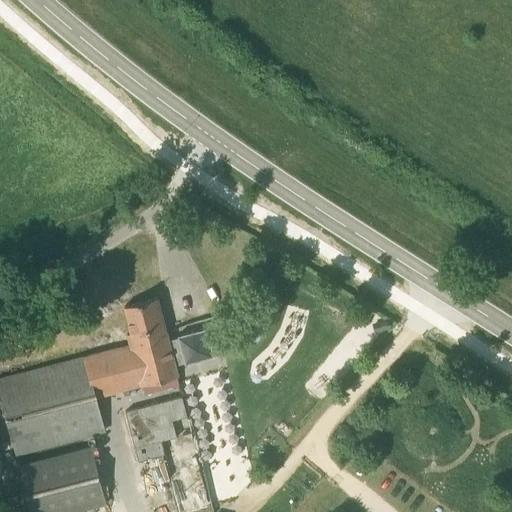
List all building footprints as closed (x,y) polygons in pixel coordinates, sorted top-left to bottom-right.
[(239,332),(261,343),(283,302),(261,291),(239,332)] [(97,396),(106,394),(178,375),(175,364),(185,362),(185,364),(214,356),(206,328),(178,335),(178,337),(169,340),(157,297),(124,306),(131,332),(127,333),(130,344),(87,355),(97,396)] [(0,377),(0,387),(17,454),(106,430),(97,396),(87,355),(0,377)] [(261,412),(275,407),(269,390),(255,396),(261,412)] [(196,436),(194,437),(193,431),(194,431),(194,429),(192,429),(189,418),(191,417),(190,416),(189,416),(183,395),(124,410),(138,461),(163,455),(178,511),(192,511),(212,507),(212,504),(210,504),(210,505),(185,511),(179,511),(175,495),(206,487),(206,488),(207,487),(203,472),(205,472),(205,470),(203,470),(200,459),(202,458),(201,457),(199,457),(198,452),(200,451),(199,450),(198,450),(194,438),(196,438),(196,436)] [(93,446),(39,460),(20,465),(31,511),(72,511),(107,503),(93,446)]
